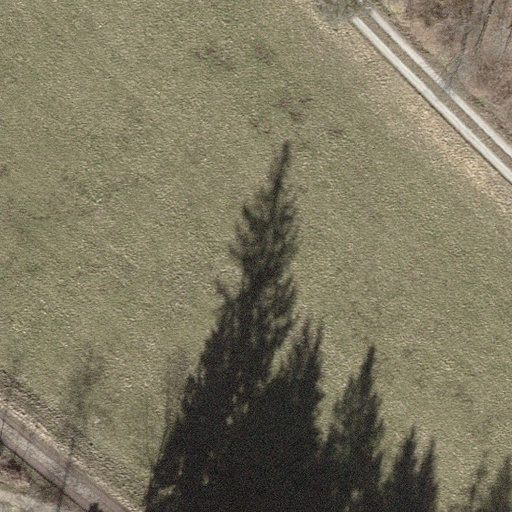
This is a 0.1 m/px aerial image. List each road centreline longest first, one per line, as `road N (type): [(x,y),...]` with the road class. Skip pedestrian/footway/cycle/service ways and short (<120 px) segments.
road 1 (track): [(362,0),(511,151)]
road 2 (track): [(122,511),(0,419)]
